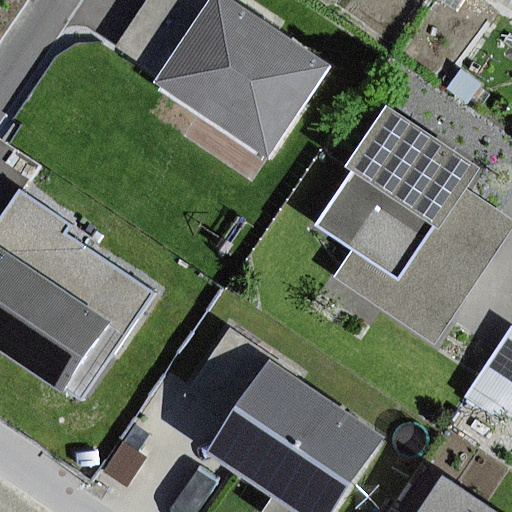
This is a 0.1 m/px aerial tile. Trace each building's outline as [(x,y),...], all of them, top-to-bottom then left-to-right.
[(156,74),(204,0),(146,0),(115,48),(156,74)] [(148,86),(258,158),(319,65),(220,0),(204,0),(156,74),(148,86)] [(438,0),(437,1),(457,12),(463,0),(438,0)] [(472,168),(378,105),(337,166),(348,173),(312,226),(395,282),(460,189),(472,168)] [(511,227),(511,224),(460,189),(395,282),(376,310),(430,347),(511,227)] [(0,215),(0,260),(99,324),(122,340),(152,295),(61,236),(68,225),(16,192),(0,215)] [(0,357),(54,392),(99,324),(0,260),(0,357)] [(511,330),(507,327),(459,396),(502,425),(511,410),(511,330)] [(220,421),(260,360),(264,353),(225,329),(182,397),(220,421)] [(328,511),(378,437),(260,360),(220,421),(200,451),(293,511),(328,511)] [(122,443),(102,472),(124,487),(143,457),(122,443)] [(485,511),(433,477),(410,511),(485,511)]
